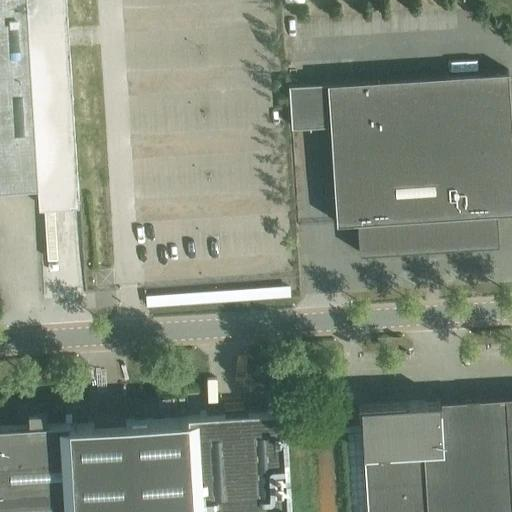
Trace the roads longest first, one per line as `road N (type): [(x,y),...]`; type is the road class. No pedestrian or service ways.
road 1 (unclassified): [(0,348),(511,311)]
road 2 (unknown): [(133,338),(103,0)]
